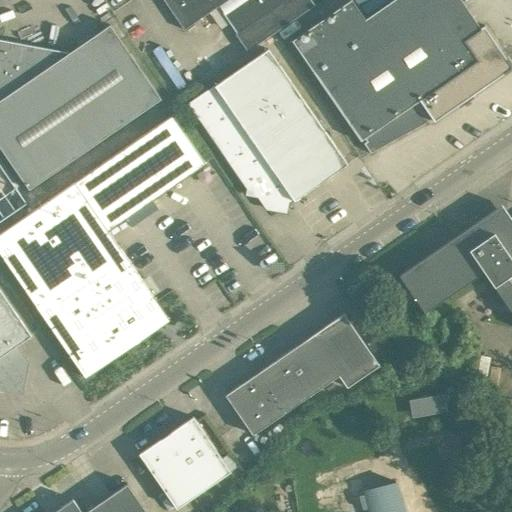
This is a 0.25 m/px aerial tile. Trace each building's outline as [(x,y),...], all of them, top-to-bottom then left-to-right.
[(163,0),(184,30),(208,13),(220,29),(229,23),(236,32),(235,33),(247,51),(314,5),(310,0),(163,0)] [(351,0),(350,0),(291,41),(361,139),(364,137),(366,141),(363,143),(370,153),(424,123),(431,118),(434,121),(504,73),(504,74),(510,70),(511,68),(511,65),(511,64),(507,58),(507,59),(484,25),(480,28),(461,0),(393,0),(365,19),(351,0)] [(0,147),(28,189),(161,99),(110,24),(65,55),(52,53),(52,49),(0,39),(0,147)] [(268,49),(189,103),(248,189),(251,186),(267,209),(286,212),(287,206),(347,164),(268,49)] [(176,66),(160,76),(173,96),(189,85),(176,66)] [(172,115),(0,232),(0,253),(85,377),(170,319),(108,230),(205,164),(172,115)] [(511,220),(501,205),(471,225),(399,275),(424,312),(483,271),(511,312),(511,220)] [(0,290),(0,387),(20,391),(25,362),(14,346),(31,335),(0,290)] [(343,313),(225,394),(252,434),(339,375),(344,383),(376,361),(343,313)] [(416,399),(419,416),(449,411),(446,394),(416,399)] [(193,416),(138,454),(176,508),(230,471),(193,416)] [(403,511),(395,480),(358,490),(364,511),(403,511)] [(84,511),(81,511),(72,498),(52,511),(146,511),(127,483),(84,511)]
